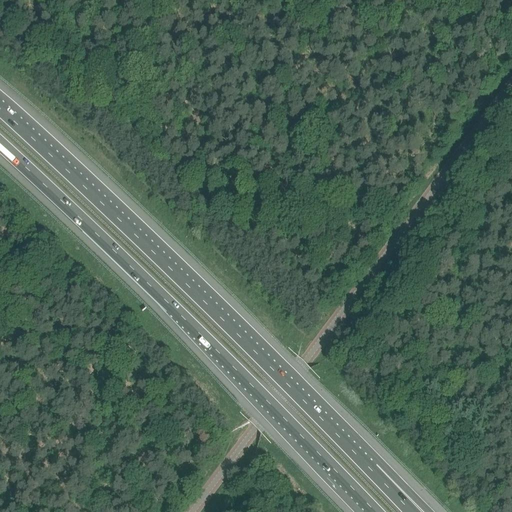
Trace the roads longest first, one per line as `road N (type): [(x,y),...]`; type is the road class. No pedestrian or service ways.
road 1 (tertiary): [(193,511),(511,89)]
road 2 (motorway): [(0,144),(178,311),(371,511)]
road 3 (motorway): [(367,466),(0,109)]
road 4 (track): [(152,0),(137,125)]
